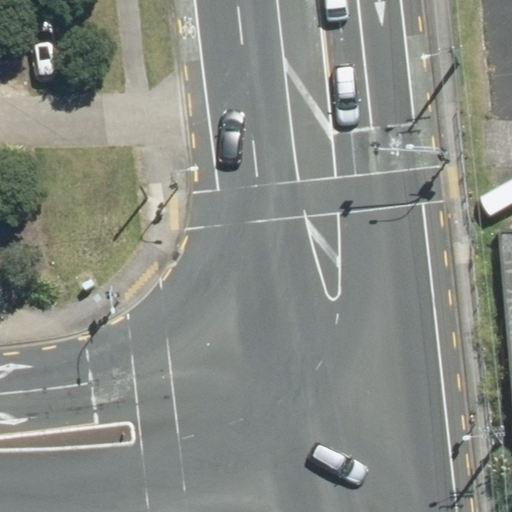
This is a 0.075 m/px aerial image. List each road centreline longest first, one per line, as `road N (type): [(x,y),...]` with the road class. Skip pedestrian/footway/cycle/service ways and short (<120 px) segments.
road 1 (secondary): [(312,462),(165,492),(0,489)]
road 2 (secondary): [(0,393),(289,350)]
road 3 (secondary): [(323,202),(296,0)]
road 4 (secondary): [(289,350),(323,202)]
road 5 (secondary): [(323,202),(390,336)]
